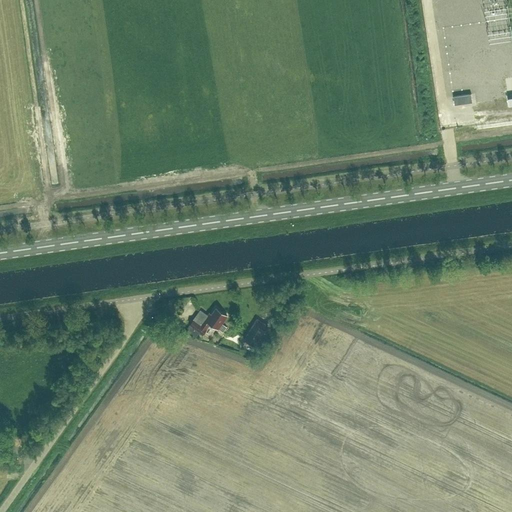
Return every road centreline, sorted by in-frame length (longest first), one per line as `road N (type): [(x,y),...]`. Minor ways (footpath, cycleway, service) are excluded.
road 1 (primary): [(0,251),(511,179)]
road 2 (unclassified): [(0,511),(148,297)]
road 3 (unclassified): [(0,317),(148,297)]
